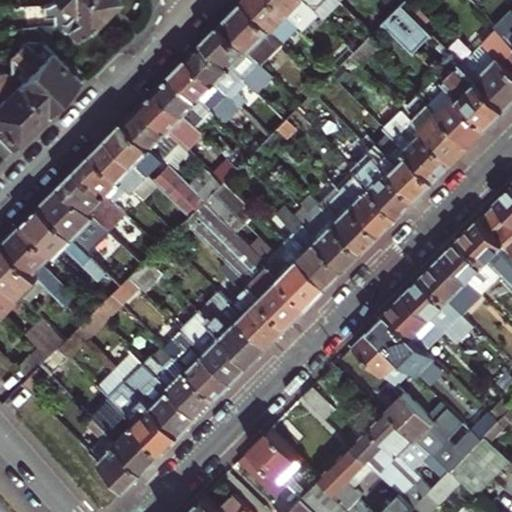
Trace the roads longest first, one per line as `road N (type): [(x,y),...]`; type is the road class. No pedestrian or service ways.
road 1 (residential): [(144,511),(511,145)]
road 2 (residential): [(0,199),(197,4)]
